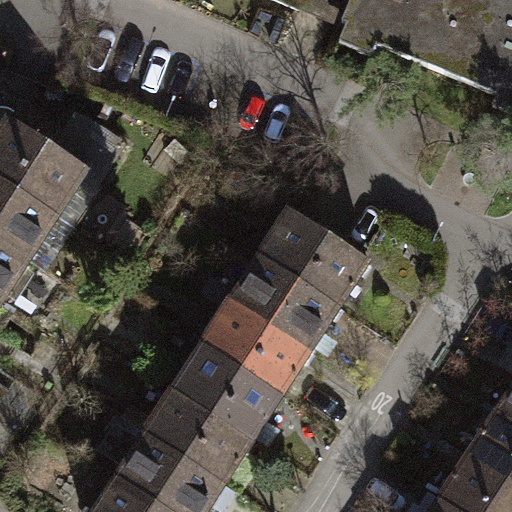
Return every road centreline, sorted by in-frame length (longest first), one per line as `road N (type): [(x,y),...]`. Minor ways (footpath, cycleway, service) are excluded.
road 1 (residential): [(480,238),(362,177),(329,117),(279,78),(91,0)]
road 2 (residential): [(480,238),(310,511)]
